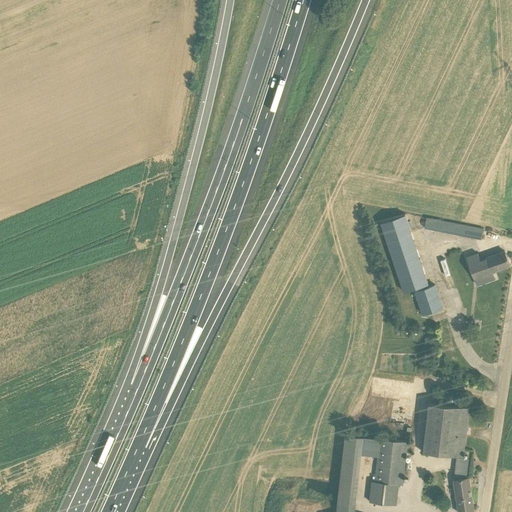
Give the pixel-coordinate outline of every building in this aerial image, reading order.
[(405,292),(429,284),(406,214),(382,222),(405,292)] [(427,217),(425,227),(481,239),(484,229),(427,217)] [(468,257),(478,284),(494,278),(492,272),(510,265),(505,251),(481,260),(478,253),(468,257)] [(446,308),(438,283),(415,290),(423,314),(446,308)] [(470,407),(430,403),(424,452),(464,457),(470,407)] [(336,511),(354,511),(363,435),(346,433),(336,511)] [(408,442),(382,439),(382,438),(379,437),(374,481),(372,480),(370,501),(397,504),(399,485),(403,486),(408,442)] [(469,477),(454,479),(458,511),(460,511),(474,510),(469,477)]
